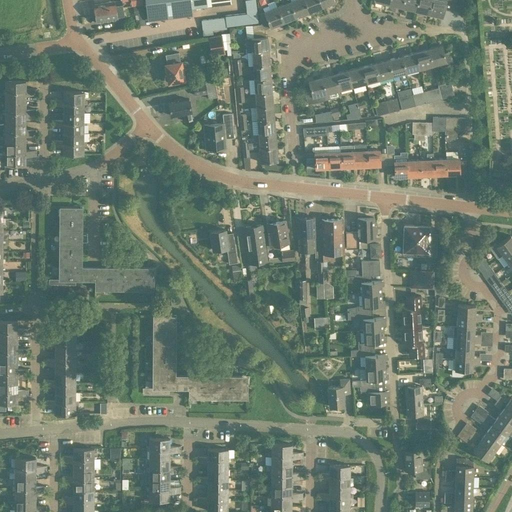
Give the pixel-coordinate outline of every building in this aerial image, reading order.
[(114,1),(93,4),(95,14),(109,12),(109,10),(115,9),(122,8),(121,0),(114,2),(114,1)] [(207,6),(205,0),(144,0),(147,20),(184,15),(183,9),(191,8),(207,6)] [(303,0),(294,0),(290,2),(296,17),(308,12),(303,0)] [(303,0),(308,12),(322,7),(318,0),(303,0)] [(417,0),(402,0),(401,7),(415,10),(417,0)] [(417,0),(415,10),(428,14),(431,0),(417,0)] [(431,0),(428,14),(442,17),(444,9),(451,11),(453,0),(431,0)] [(290,2),(277,7),(283,22),(296,17),(290,2)] [(141,5),(133,6),(134,15),(143,13),(141,5)] [(246,7),(246,13),(257,22),(255,6),(246,7)] [(260,24),(261,27),(264,30),(283,22),(277,7),(264,12),(265,15),(260,18),(260,22),(260,24)] [(95,14),(96,22),(117,19),(117,18),(124,17),(122,8),(115,9),(109,10),(109,12),(95,14)] [(246,13),(240,14),(241,24),(257,22),(246,13)] [(240,14),(233,15),(234,24),(241,24),(240,14)] [(225,16),(225,17),(226,25),(234,24),(233,15),(225,16)] [(261,27),(260,24),(252,25),(253,37),(250,38),(251,52),(268,50),(267,36),(265,37),(264,30),(261,27)] [(224,53),(221,35),(208,37),(212,55),(224,53)] [(444,53),(442,45),(428,49),(432,65),(439,63),(440,67),(453,64),(450,51),(444,53)] [(432,65),(428,49),(415,52),(419,68),(432,65)] [(251,52),(252,66),(269,64),(268,50),(251,52)] [(184,79),(182,70),(185,69),(187,68),(188,66),(188,62),(186,61),(184,61),(180,62),(178,52),(165,55),(166,64),(165,64),(167,75),(165,77),(165,80),(168,81),(168,82),(184,79)] [(419,68),(415,52),(401,56),(406,72),(419,68)] [(406,72),(401,56),(388,59),(392,75),(399,74),(401,80),(408,78),(406,72)] [(392,75),(388,59),(375,63),(379,79),(392,75)] [(375,63),(361,66),(366,83),(379,79),(375,63)] [(252,66),(253,79),(270,78),(269,64),(252,66)] [(361,66),(348,70),(352,86),(366,83),(361,66)] [(348,70),(335,73),(339,90),(352,86),(348,70)] [(335,73),(321,77),(326,93),(339,90),(335,73)] [(321,77),(308,80),(312,97),(326,93),(321,77)] [(253,79),(255,93),(271,92),(270,78),(253,79)] [(441,98),(454,95),(451,83),(446,85),(444,79),(437,81),(438,87),(441,98)] [(25,91),(25,94),(30,94),(30,88),(25,88),(25,80),(5,80),(5,89),(2,89),(2,91),(25,91)] [(193,86),(194,95),(207,92),(205,84),(193,86)] [(441,98),(438,87),(425,90),(428,102),(441,98)] [(428,102),(425,90),(412,94),(415,105),(428,102)] [(5,93),(5,101),(25,101),(25,94),(25,91),(2,91),(2,93),(5,93)] [(63,101),(86,102),(86,100),(83,100),(83,91),(63,91),(63,98),(63,101)] [(271,92),(255,93),(256,107),(272,105),(271,92)] [(412,94),(398,97),(401,109),(415,105),(412,94)] [(63,98),(58,98),(58,105),(63,105),(63,112),(83,112),(83,104),(86,104),(86,102),(63,101),(63,98)] [(396,98),(385,101),(388,112),(399,109),(396,98)] [(191,112),(188,99),(180,101),(179,99),(176,99),(176,101),(168,103),(170,115),(182,113),(184,121),(191,120),(190,112),(191,112)] [(2,110),(2,112),(25,112),(25,115),(30,115),(30,109),(25,108),(25,101),(5,101),(5,110),(2,110)] [(388,112),(385,101),(374,104),(377,115),(388,112)] [(256,107),(257,120),(273,119),(272,105),(256,107)] [(360,118),(357,108),(350,110),(351,112),(345,114),(346,119),(360,118)] [(333,120),(332,120),(331,115),(330,111),(315,114),(316,122),(333,120)] [(5,114),(5,122),(25,122),(25,115),(25,112),(2,112),(2,114),(5,114)] [(63,112),(63,119),(63,122),(86,122),(86,120),(83,120),(83,112),(63,112)] [(213,148),(215,150),(222,150),(223,147),(225,147),(224,130),(233,130),(231,113),(222,114),(223,123),(203,125),(205,149),(213,148)] [(445,131),(445,116),(432,116),(432,130),(445,131)] [(445,116),(445,131),(444,140),(456,140),(457,128),(464,128),(464,117),(445,116)] [(63,119),(57,119),(57,125),(63,125),(63,132),(83,132),(83,124),(86,124),(86,122),(63,122),(63,119)] [(257,120),(258,134),(274,133),(273,119),(257,120)] [(419,140),(420,122),(412,121),(412,134),(414,134),(414,139),(419,140)] [(2,130),(2,132),(25,132),(25,135),(30,135),(30,128),(25,128),(25,122),(5,122),(5,130),(2,130)] [(427,134),(428,122),(420,122),(419,140),(424,140),(424,134),(427,134)] [(5,134),(5,142),(25,142),(25,135),(25,132),(2,132),(2,134),(5,134)] [(63,132),(63,139),(63,142),(86,142),(86,140),(83,140),(83,132),(63,132)] [(258,142),(248,142),(248,149),(275,146),(274,133),(258,134),(258,142)] [(63,139),(57,139),(57,146),(62,146),(62,153),(83,153),(83,144),(86,144),(86,142),(63,142),(63,139)] [(2,150),(2,152),(25,153),(25,156),(30,156),(30,150),(25,150),(25,142),(5,142),(5,150),(2,150)] [(277,160),(275,146),(259,148),(260,162),(277,160)] [(394,164),(394,176),(407,175),(407,160),(407,152),(400,152),(400,154),(394,155),(393,146),(386,147),(386,153),(383,153),(383,164),(394,164)] [(379,149),(366,150),(366,165),(380,165),(380,164),(383,164),(383,153),(379,153),(379,149)] [(366,150),(353,151),(354,166),(366,165),(366,150)] [(340,151),(327,152),(328,167),(341,167),(340,151)] [(353,151),(340,151),(341,167),(354,166),(353,151)] [(25,163),(25,156),(25,153),(2,152),(2,154),(5,155),(5,163),(25,163)] [(328,167),(327,152),(314,152),(314,158),(315,168),(328,167)] [(420,159),(420,175),(433,174),(432,159),(433,159),(433,153),(426,153),(426,159),(420,159)] [(315,168),(314,158),(306,159),(306,168),(315,168)] [(433,159),(432,159),(433,174),(446,174),(445,158),(433,159)] [(459,158),(445,158),(446,174),(459,173),(466,173),(465,160),(459,160),(459,158)] [(420,175),(420,159),(407,160),(407,175),(420,175)] [(152,270),(79,269),(79,207),(60,207),(59,278),(49,278),(49,284),(75,284),(75,278),(95,279),(95,289),(152,290),(152,270)] [(298,251),(305,251),(304,243),(306,243),(305,217),(297,217),(298,251)] [(304,243),(305,251),(315,251),(314,217),(305,217),(306,243),(304,243)] [(359,247),(359,239),(374,238),(374,217),(357,218),(358,231),(345,231),(346,248),(359,247)] [(279,244),(276,221),(275,222),(275,221),(269,218),(268,223),(266,223),(270,245),(279,244)] [(322,253),(344,252),(343,218),(322,219),(322,253)] [(276,221),(279,244),(288,242),(285,220),(276,221)] [(267,260),(262,223),(243,226),(248,263),(267,260)] [(402,255),(415,255),(416,225),(403,225),(402,251),(403,251),(402,255)] [(416,225),(415,255),(428,256),(428,252),(429,226),(416,225)] [(237,262),(234,237),(233,231),(226,232),(225,228),(210,230),(213,248),(227,247),(229,263),(237,262)] [(0,230),(0,240),(5,240),(5,238),(7,238),(9,236),(9,232),(7,230),(2,230),(0,230)] [(511,246),(511,237),(510,234),(496,244),(495,243),(489,247),(497,257),(502,254),(511,246)] [(379,243),(371,243),(371,255),(379,254),(379,243)] [(511,246),(502,254),(508,263),(511,259),(511,246)] [(282,261),(294,259),(293,249),(281,250),(281,256),(282,261)] [(362,274),(369,274),(379,273),(379,259),(361,259),(362,274)] [(317,271),(319,271),(323,271),(323,281),(327,281),(327,260),(318,261),(316,261),(317,271)] [(485,261),(481,264),(486,271),(490,268),(485,261)] [(234,280),(241,279),(239,264),(232,265),(234,280)] [(481,264),(477,267),(482,274),(486,271),(481,264)] [(410,270),(410,278),(432,279),(432,271),(410,270)] [(25,271),(16,271),(16,280),(25,280),(25,271)] [(361,293),(381,292),(380,280),(369,280),(369,274),(362,274),(354,275),(354,281),(360,281),(361,293)] [(243,279),(245,299),(253,298),(250,278),(243,279)] [(305,278),(298,278),(298,280),(298,290),(299,297),(306,297),(305,278)] [(432,279),(410,278),(410,286),(431,287),(432,279)] [(499,288),(503,285),(498,278),(494,281),(499,288)] [(494,281),(490,284),(495,291),(499,288),(494,281)] [(370,305),(382,304),(381,292),(361,293),(362,306),(355,306),(348,307),(348,312),(356,312),(371,311),(370,305)] [(402,326),(420,325),(419,308),(421,307),(420,295),(409,295),(409,307),(401,308),(402,326)] [(507,299),(502,302),(507,309),(511,306),(507,299)] [(456,314),(481,315),(481,312),(474,311),(475,304),(457,303),(456,314)] [(308,321),(307,315),(309,315),(308,307),(300,308),(301,316),(303,316),(303,321),(308,321)] [(290,322),(296,315),(289,308),(283,315),(290,322)] [(383,329),(382,317),(371,317),(371,311),(356,312),(356,318),(362,318),(363,330),(383,329)] [(456,325),(474,326),(474,319),(480,319),(481,315),(456,314),(456,325)] [(246,377),(217,376),(172,376),(172,315),(152,315),(152,387),(142,387),(142,392),(169,392),(169,387),(188,387),(188,397),(246,397),(246,377)] [(0,330),(17,331),(17,334),(22,334),(22,328),(17,328),(17,320),(0,320),(0,330)] [(421,342),(420,325),(402,326),(403,344),(411,343),(412,355),(423,354),(422,342),(421,342)] [(474,326),(456,325),(453,325),(453,336),(480,337),(480,333),(474,333),(474,326)] [(373,348),(372,342),(383,341),(383,329),(363,330),(363,342),(357,343),(358,349),(373,348)] [(0,340),(17,341),(17,334),(17,331),(0,330),(0,340)] [(54,341),(77,341),(77,339),(75,339),(75,330),(54,330),(54,338),(54,341)] [(480,337),(453,336),(452,347),(455,347),(473,348),(473,340),(480,341),(480,337)] [(54,338),(49,338),(49,344),(54,344),(54,351),(75,351),(75,343),(77,343),(77,341),(54,341),(54,338)] [(0,351),(17,351),(17,354),(22,354),(22,348),(17,348),(17,341),(0,340),(0,351)] [(473,348),(455,347),(455,357),(479,359),(479,355),(473,355),(473,348)] [(385,366),(384,353),(373,354),(373,348),(358,349),(358,355),(364,354),(364,367),(385,366)] [(0,361),(17,361),(17,354),(17,351),(0,351),(0,361)] [(54,351),(54,358),(54,361),(77,361),(77,360),(75,360),(75,351),(54,351)] [(479,359),(455,357),(452,357),(452,369),(472,369),(472,362),(479,362),(479,359)] [(54,358),(49,358),(49,364),(54,364),(54,371),(75,371),(75,364),(77,364),(77,361),(54,361),(54,358)] [(0,371),(17,371),(17,375),(22,375),(22,368),(17,368),(17,361),(0,361),(0,371)] [(375,385),(375,378),(385,378),(385,366),(364,367),(365,379),(352,379),(352,386),(359,385),(375,385)] [(0,381),(17,382),(17,375),(17,371),(0,371),(0,381)] [(54,371),(54,379),(54,382),(77,382),(78,380),(75,380),(75,371),(54,371)] [(327,386),(329,405),(344,404),(343,392),(350,392),(349,378),(340,378),(340,385),(327,386)] [(424,386),(425,386),(430,386),(430,378),(418,378),(419,384),(423,384),(424,386)] [(54,379),(49,379),(49,385),(54,385),(54,392),(75,392),(75,384),(77,384),(77,382),(54,382),(54,379)] [(0,391),(17,392),(17,395),(28,395),(28,389),(17,389),(17,382),(0,381),(0,391)] [(366,391),(366,404),(386,403),(386,390),(376,391),(375,385),(359,385),(360,392),(366,391)] [(422,405),(422,403),(421,385),(405,386),(406,402),(414,401),(414,405),(422,405)] [(497,398),(501,393),(492,387),(489,392),(497,398)] [(17,392),(0,391),(0,409),(5,410),(5,403),(17,403),(17,395),(17,392)] [(54,392),(54,399),(54,402),(77,402),(77,400),(75,400),(75,392),(54,392)] [(505,399),(500,396),(497,400),(502,404),(505,399)] [(54,399),(49,399),(49,405),(54,405),(54,413),(75,413),(75,404),(77,405),(77,404),(77,402),(54,402),(54,399)] [(502,404),(497,400),(493,404),(499,408),(502,404)] [(429,403),(422,403),(422,405),(414,405),(414,401),(406,402),(407,415),(418,415),(418,423),(415,423),(416,429),(430,428),(429,403)] [(511,410),(505,405),(498,414),(511,423),(511,410)] [(511,432),(511,423),(498,414),(495,419),(487,413),(484,417),(489,421),(492,423),(506,433),(510,435),(511,432)] [(489,421),(484,417),(481,421),(486,425),(489,421)] [(492,423),(486,431),(500,442),(506,433),(492,423)] [(479,434),(474,430),(471,435),(476,439),(479,434)] [(486,431),(479,440),(494,451),(500,442),(486,431)] [(476,439),(471,435),(468,439),(473,443),(476,439)] [(174,451),(174,445),(169,445),(169,438),(148,438),(148,448),(169,448),(169,451),(174,451)] [(487,460),(494,451),(479,440),(473,449),(487,460)] [(291,454),(291,457),(296,457),(296,451),(291,451),(291,443),(270,443),(270,452),(268,452),(268,454),(291,454)] [(73,459),(95,459),(95,457),(93,457),(93,448),(73,448),(73,455),(73,459)] [(169,458),(169,451),(169,448),(148,448),(148,458),(169,458)] [(207,458),(230,459),(230,457),(228,457),(228,448),(207,448),(207,455),(207,458)] [(421,466),(430,466),(430,461),(421,462),(421,460),(424,460),(423,450),(403,450),(404,460),(412,460),(412,462),(420,462),(421,466)] [(270,456),(270,464),(291,464),(291,457),(291,454),(268,454),(268,456),(270,456)] [(73,455),(67,455),(67,462),(73,462),(73,469),(93,469),(93,461),(95,461),(95,459),(73,459),(73,455)] [(207,455),(202,455),(201,462),(207,462),(207,469),(227,469),(228,461),(230,461),(230,459),(207,458),(207,455)] [(35,468),(35,471),(40,471),(40,465),(35,465),(35,457),(15,457),(14,466),(12,466),(12,468),(35,468)] [(445,469),(445,475),(451,475),(455,475),(473,476),(473,465),(473,461),(468,461),(468,458),(465,457),(456,457),(456,464),(455,464),(455,470),(445,469)] [(169,465),(169,458),(148,458),(148,468),(169,469),(169,472),(174,472),(174,465),(169,465)] [(430,467),(430,466),(421,466),(420,462),(412,462),(412,460),(404,460),(404,471),(415,471),(415,478),(430,478),(430,467)] [(268,472),(268,474),(291,474),(291,477),(296,477),(296,471),(291,471),(291,464),(270,464),(270,472),(268,472)] [(329,474),(351,475),(351,473),(349,473),(349,464),(329,464),(329,471),(329,474)] [(14,470),(14,478),(35,478),(35,471),(35,468),(12,468),(12,470),(14,470)] [(169,479),(169,472),(169,469),(148,468),(148,479),(169,479)] [(73,469),(73,476),(73,479),(95,479),(95,477),(93,477),(93,469),(73,469)] [(207,469),(207,476),(207,479),(229,479),(229,477),(227,477),(227,469),(207,469)] [(329,471),(323,471),(323,477),(329,478),(328,485),(349,485),(349,477),(351,477),(351,475),(329,474),(329,471)] [(270,476),(270,484),(291,484),(291,477),(291,474),(268,474),(268,476),(270,476)] [(454,486),(472,486),(473,476),(455,475),(454,486)] [(73,476),(67,476),(67,482),(73,482),(73,489),(93,489),(93,481),(95,481),(95,479),(73,479),(73,476)] [(207,476),(201,476),(201,482),(207,482),(207,489),(227,489),(227,481),(229,481),(229,479),(207,479),(207,476)] [(12,486),(12,488),(35,488),(35,491),(40,491),(40,485),(35,485),(35,478),(14,478),(14,486),(12,486)] [(169,485),(169,479),(148,479),(148,489),(169,489),(169,492),(174,492),(174,485),(169,485)] [(268,492),(268,494),(290,495),(290,498),(296,498),(296,491),(290,491),(291,484),(270,484),(270,492),(268,492)] [(328,485),(329,492),(329,495),(351,495),(351,493),(349,493),(349,485),(328,485)] [(454,486),(454,496),(472,497),(472,486),(454,486)] [(14,490),(14,498),(35,498),(35,491),(35,488),(12,488),(12,490),(14,490)] [(73,489),(73,496),(73,499),(95,499),(95,497),(93,497),(93,489),(73,489)] [(163,500),(169,500),(169,492),(169,489),(148,489),(148,500),(140,500),(140,507),(163,507),(163,500)] [(207,489),(207,496),(207,499),(229,499),(229,497),(227,497),(227,489),(207,489)] [(429,491),(415,491),(415,505),(429,505),(429,491)] [(329,492),(323,492),(323,498),(328,498),(328,505),(349,505),(349,497),(351,497),(351,495),(329,495),(329,492)] [(270,496),(270,504),(290,505),(290,498),(290,495),(268,494),(268,496),(270,496)] [(73,496),(67,496),(67,502),(73,503),(73,510),(93,510),(93,501),(95,501),(95,499),(73,499),(73,496)] [(207,496),(201,496),(201,502),(207,502),(206,510),(227,510),(227,501),(229,501),(229,499),(207,499),(207,496)] [(474,497),(472,497),(454,496),(453,511),(465,511),(465,508),(473,508),(474,497)] [(12,506),(12,508),(35,508),(35,511),(40,511),(40,505),(35,505),(35,498),(14,498),(14,506),(12,506)] [(122,509),(134,509),(134,502),(126,502),(126,498),(122,498),(122,509)]
